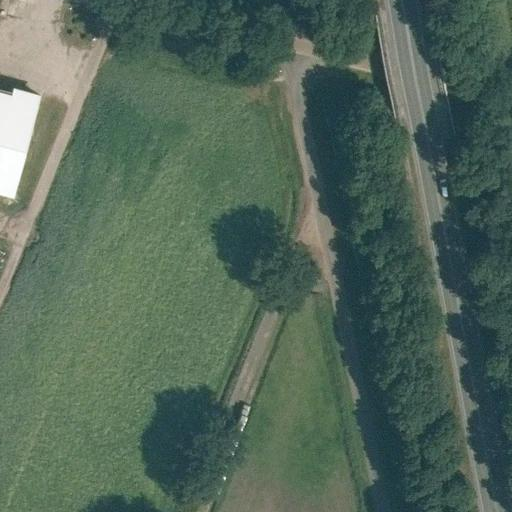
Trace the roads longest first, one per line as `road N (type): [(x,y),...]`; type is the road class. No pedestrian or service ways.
road 1 (trunk): [(496,511),(397,0)]
road 2 (unclassified): [(383,511),(287,44)]
road 3 (track): [(324,225),(302,239),(192,511)]
road 4 (unclassified): [(511,98),(287,44)]
road 5 (unclassified): [(287,44),(113,0)]
